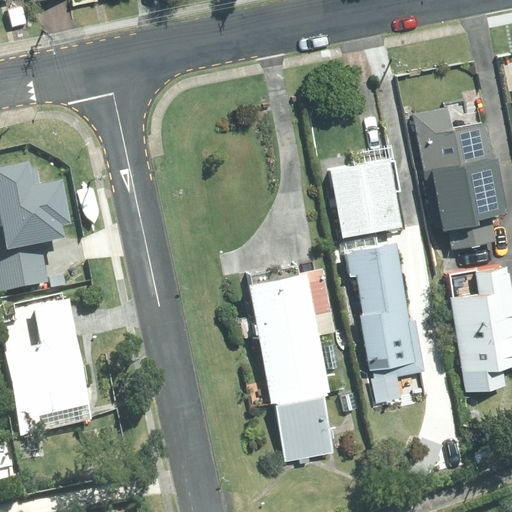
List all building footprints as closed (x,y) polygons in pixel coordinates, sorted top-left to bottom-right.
[(439,102),(404,109),(427,224),(441,221),(446,245),(487,236),(483,213),(493,211),(473,115),(442,121),(439,102)] [(318,164),(331,231),(389,219),(377,158),(386,156),(379,119),(341,126),(348,158),(318,164)] [(384,235),(337,246),(367,380),(419,369),(407,316),(402,317),(384,235)] [(511,353),(493,259),(437,270),(461,386),(494,379),(492,364),(511,359),(511,353)] [(293,265),(235,278),(276,462),(326,451),(313,389),(320,388),(293,265)] [(92,416),(67,298),(14,309),(18,326),(2,329),(23,431),(92,416)]
